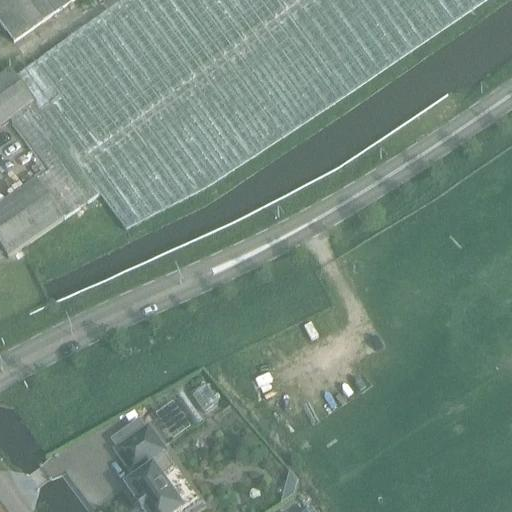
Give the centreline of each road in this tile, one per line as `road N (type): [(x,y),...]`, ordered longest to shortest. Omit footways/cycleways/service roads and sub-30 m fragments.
road 1 (secondary): [(247,255),(378,184),(511,92)]
road 2 (secondary): [(0,385),(247,255)]
road 3 (secondary): [(247,255),(176,276),(0,361)]
